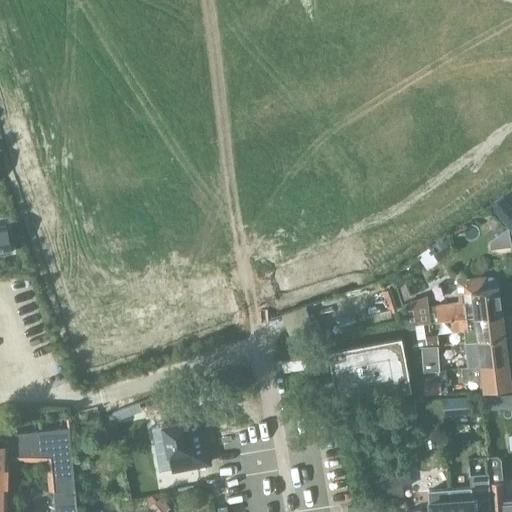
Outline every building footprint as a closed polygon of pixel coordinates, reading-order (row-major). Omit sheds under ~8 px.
[(6,226),(0,226),(0,255),(12,253),(6,226)] [(489,242),(490,256),(511,253),(511,252),(509,229),(489,242)] [(442,238),(428,248),(438,263),(453,253),(442,238)] [(436,320),(450,318),(501,312),(498,287),(497,276),(486,277),(486,276),(455,280),(458,302),(434,305),(436,320)] [(360,318),(363,328),(390,320),(388,313),(396,311),(393,298),(390,290),(381,292),(386,311),(360,318)] [(501,312),(450,318),(452,333),(463,332),(464,342),(476,340),(504,337),(501,312)] [(422,322),(408,323),(410,336),(424,334),(422,322)] [(327,351),(337,405),(411,392),(401,337),(327,351)] [(436,337),(425,337),(425,347),(436,346),(437,346),(436,337)] [(463,342),(466,367),(507,362),(504,337),(464,342),(463,342)] [(421,347),(423,372),(438,371),(436,346),(425,347),(421,347)] [(507,362),(466,367),(461,367),(462,381),(480,379),(482,391),(510,387),(507,362)] [(438,371),(423,372),(424,395),(447,393),(445,370),(438,371)] [(511,405),(511,394),(500,396),(484,397),(486,409),(502,409),(501,407),(511,405)] [(471,397),(443,399),(445,415),(472,413),(471,397)] [(417,420),(416,406),(395,408),(396,422),(417,420)] [(191,464),(209,461),(201,419),(165,425),(172,470),(192,467),(191,464)] [(15,434),(15,455),(34,457),(36,451),(51,451),(53,470),(48,471),(49,483),(54,482),(57,511),(77,511),(74,479),(69,428),(51,430),(21,434),(15,434)] [(0,511),(5,511),(7,455),(15,455),(15,434),(6,433),(6,438),(0,439),(0,511)] [(497,469),(487,470),(488,473),(489,484),(490,504),(492,504),(492,511),(511,511),(511,500),(503,501),(501,483),(502,483),(501,473),(497,469)] [(384,473),(388,499),(404,497),(400,471),(384,473)] [(133,476),(136,495),(157,491),(154,473),(133,476)] [(452,501),(449,501),(449,511),(492,511),(492,504),(490,504),(489,484),(488,473),(469,475),(470,489),(453,490),(453,496),(451,496),(452,501)] [(448,490),(429,492),(431,511),(449,511),(449,501),(452,501),(451,496),(449,496),(448,490)] [(162,500),(150,509),(151,511),(162,511),(168,508),(162,500)] [(376,503),(348,508),(348,511),(377,511),(377,509),(376,503)]
